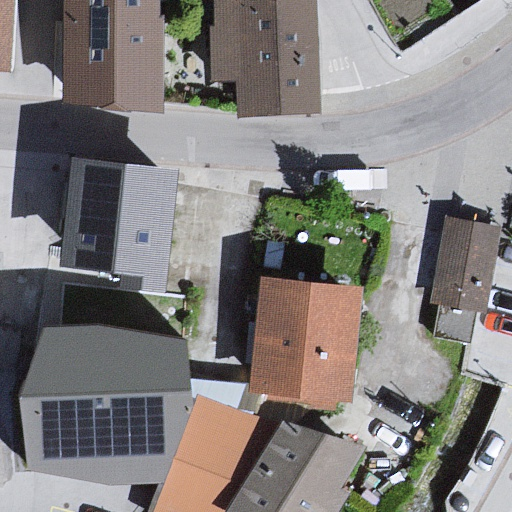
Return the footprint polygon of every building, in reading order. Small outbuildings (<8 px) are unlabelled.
[(0,0),(0,71),(27,72),(25,0),(0,0)] [(163,0),(71,0),(65,103),(175,110),(176,18),(163,18),(163,0)] [(318,0),(226,0),(224,1),(212,87),(244,86),(245,121),(330,117),(318,0)] [(172,177),(80,168),(66,267),(125,275),(122,289),(162,293),(172,177)] [(494,232),(447,221),(438,300),(482,308),(494,232)] [(379,292),(272,278),(255,401),(362,415),(379,292)] [(182,341),(19,351),(22,476),(162,459),(182,341)] [(234,511),(264,469),(255,401),(189,397),(162,459),(152,511),(234,511)] [(355,511),(381,480),(296,422),(264,469),(234,511),(355,511)]
